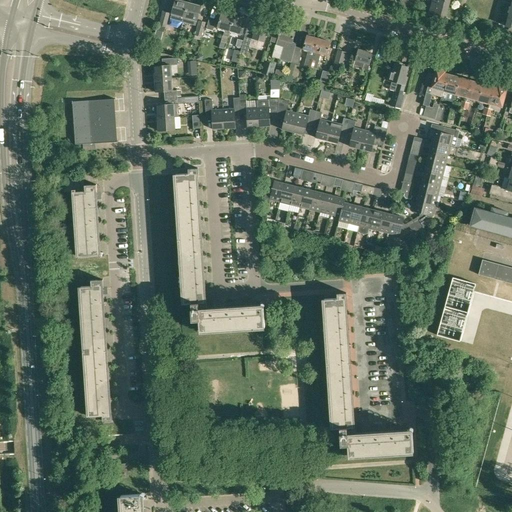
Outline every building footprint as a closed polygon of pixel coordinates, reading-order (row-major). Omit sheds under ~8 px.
[(178,0),(175,0),(171,14),(170,18),(178,21),(179,16),(184,17),(188,3),(178,0)] [(411,10),(412,7),(411,6),(407,0),(399,0),(400,0),(404,8),(411,10)] [(432,2),(431,4),(448,8),(449,0),(424,0),(425,0),(432,2)] [(188,3),(184,17),(188,18),(186,23),(195,25),(201,6),(188,3)] [(448,8),(431,4),(428,16),(444,20),(448,8)] [(159,25),(158,30),(164,32),(165,27),(166,27),(170,12),(162,10),(159,25)] [(216,28),(225,30),(223,35),(221,42),(227,43),(230,32),(229,31),(232,18),(220,14),(216,28)] [(213,31),(216,20),(209,18),(206,29),(213,31)] [(232,18),(229,31),(230,32),(241,35),(245,21),(232,18)] [(195,35),(194,40),(200,42),(201,37),(202,37),(206,22),(199,20),(195,35)] [(255,22),(253,32),(251,39),(265,42),(266,36),(267,36),(270,26),(262,23),(261,22),(258,21),(257,22),(255,22)] [(280,29),(277,39),(278,39),(276,45),(283,47),(280,58),(291,62),(291,61),(295,46),(296,44),(292,43),(294,32),(287,30),(286,28),(283,27),(281,29),(280,29)] [(243,40),(241,47),(240,51),(247,53),(253,30),(246,28),(243,40)] [(302,49),(304,49),(303,51),(307,52),(306,58),(307,59),(306,66),(310,67),(318,39),(313,37),(313,35),(309,34),(307,36),(306,36),(302,49)] [(318,39),(310,67),(316,68),(317,62),(318,62),(320,55),(325,57),(326,55),(327,56),(331,42),(318,39)] [(295,46),(291,61),(298,63),(301,53),(300,51),(301,47),(295,46)] [(358,50),(355,61),(364,63),(362,71),(366,72),(368,65),(369,65),(372,54),(358,50)] [(338,51),(334,64),(342,67),(346,53),(338,51)] [(161,66),(153,67),(153,80),(171,79),(170,66),(177,66),(176,60),(171,59),(161,59),(161,66)] [(264,61),(261,73),(272,76),(275,64),(264,61)] [(392,81),(390,89),(394,90),(402,93),(405,84),(407,77),(405,77),(408,67),(396,64),(394,72),(390,71),(388,80),(392,81)] [(274,76),(286,79),(287,73),(276,70),(274,76)] [(327,82),(329,72),(323,70),(320,80),(327,82)] [(431,87),(431,88),(432,88),(431,92),(438,94),(439,90),(444,91),(448,74),(444,73),(444,72),(436,70),(431,87)] [(448,74),(444,91),(455,94),(460,76),(455,75),(453,76),(448,74)] [(460,76),(455,94),(467,97),(471,81),(467,79),(466,78),(460,76)] [(171,79),(153,80),(154,93),(163,92),(164,99),(180,98),(180,97),(177,98),(177,96),(181,96),(180,91),(172,92),(171,79)] [(471,81),(467,97),(479,101),(483,82),(478,81),(476,82),(471,81)] [(483,82),(479,101),(490,104),(495,87),(491,86),(489,84),(483,82)] [(495,87),(490,104),(502,107),(507,89),(499,87),(499,88),(495,87)] [(245,95),(239,96),(239,99),(240,116),(246,115),(247,128),(258,127),(256,101),(245,102),(245,95)] [(164,105),(155,106),(156,118),(174,118),(173,105),(181,104),(180,98),(164,99),(164,105)] [(76,144),(117,142),(114,99),(73,101),(76,144)] [(222,111),(223,129),(234,129),(233,116),(240,116),(239,99),(232,99),(233,110),(222,111)] [(278,100),(277,112),(277,115),(284,117),(281,130),(292,133),(296,114),(286,111),(287,105),(278,102),(278,99),(278,100)] [(278,100),(256,101),(258,127),(269,127),(268,113),(277,112),(278,100)] [(205,118),(211,118),(212,130),(223,129),(222,111),(212,111),(211,101),(204,101),(205,118)] [(423,116),(437,120),(439,109),(438,109),(439,105),(434,103),(433,107),(426,106),(423,116)] [(296,114),(292,133),(303,135),(306,123),(312,124),(315,111),(309,110),(307,117),(296,114)] [(315,111),(312,124),(318,125),(315,138),(326,141),(331,122),(320,120),(322,113),(315,111)] [(193,129),(200,128),(199,115),(192,115),(193,129)] [(174,118),(156,118),(157,132),(175,131),(174,118)] [(331,122),(326,141),(337,143),(340,132),(345,133),(349,120),(343,118),(341,125),(331,122)] [(345,133),(352,135),(349,146),(359,149),(364,130),(353,128),(355,121),(349,120),(345,133)] [(364,130),(359,149),(370,152),(373,144),(382,146),(387,129),(381,127),(374,126),(372,132),(364,130)] [(435,131),(432,141),(450,145),(451,145),(455,146),(459,130),(444,127),(443,133),(435,131)] [(493,129),(486,127),(484,134),(491,136),(493,129)] [(432,141),(429,151),(448,155),(450,145),(432,141)] [(492,156),(496,148),(491,146),(487,154),(492,156)] [(429,151),(427,161),(445,166),(448,155),(429,151)] [(61,169),(69,169),(68,157),(61,158),(61,169)] [(499,162),(497,161),(490,157),(488,163),(504,168),(505,164),(499,162)] [(427,161),(424,171),(443,175),(445,166),(427,161)] [(188,174),(175,175),(184,304),(190,304),(191,321),(198,321),(199,331),(264,327),(263,307),(204,311),(194,174),(197,174),(197,168),(187,169),(188,174)] [(424,171),(421,181),(440,185),(443,175),(424,171)] [(83,186),(83,176),(61,178),(62,193),(74,192),(74,194),(78,258),(97,256),(93,192),(96,192),(95,185),(85,186),(83,186)] [(489,193),(499,196),(511,199),(511,179),(509,178),(506,189),(492,185),(489,193)] [(268,181),(266,188),(263,200),(269,202),(268,205),(278,208),(280,202),(279,202),(284,184),(274,181),(273,182),(268,181)] [(421,181),(419,191),(437,195),(440,185),(421,181)] [(279,202),(280,202),(289,204),(294,186),(284,184),(279,202)] [(294,186),(289,204),(299,207),(304,188),(294,186)] [(482,196),(483,191),(484,189),(472,186),(472,188),(470,193),(482,196)] [(304,188),(299,207),(309,209),(314,191),(304,188)] [(314,191),(309,209),(319,212),(324,193),(314,191)] [(419,191),(416,200),(435,205),(437,195),(419,191)] [(466,193),(460,191),(458,199),(464,201),(466,193)] [(324,193),(319,212),(330,214),(334,196),(324,193)] [(334,196),(330,214),(339,217),(338,221),(344,198),(334,196)] [(344,198),(338,221),(348,223),(353,205),(343,203),(344,198)] [(419,216),(412,220),(418,230),(420,233),(426,230),(423,226),(431,222),(432,215),(435,205),(416,200),(414,211),(419,212),(419,216)] [(353,205),(348,223),(358,226),(363,207),(353,205)] [(363,207),(358,226),(357,230),(360,233),(364,234),(368,233),(369,228),(368,228),(373,210),(363,207)] [(511,236),(511,218),(507,217),(508,212),(492,207),(490,213),(475,209),(471,225),(491,230),(491,231),(497,233),(498,232),(511,236)] [(368,228),(369,228),(378,231),(383,212),(373,210),(368,228)] [(383,212),(378,231),(388,233),(393,215),(383,212)] [(393,215),(388,233),(399,236),(401,228),(404,229),(409,226),(413,233),(418,230),(412,220),(405,224),(402,223),(403,217),(393,215)] [(274,226),(276,221),(268,219),(267,218),(266,221),(265,224),(274,226)] [(410,249),(404,247),(401,257),(407,259),(410,249)] [(478,274),(511,283),(511,268),(482,260),(478,274)] [(80,287),(80,293),(89,417),(101,416),(101,421),(111,421),(111,415),(108,415),(99,287),(102,287),(102,280),(90,281),(90,286),(80,287)] [(324,299),(324,302),(333,429),(339,428),(340,445),(347,445),(347,455),(413,451),(411,431),(352,435),(343,299),(346,299),(345,292),(336,293),(336,298),(324,299)] [(125,464),(117,464),(118,478),(126,477),(125,464)] [(120,496),(120,499),(120,511),(140,511),(139,495),(120,496)]
